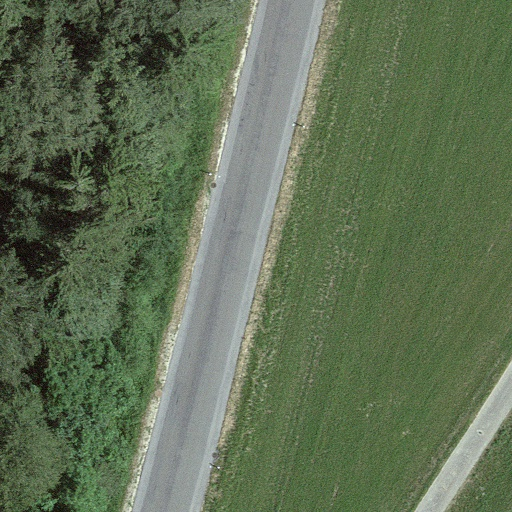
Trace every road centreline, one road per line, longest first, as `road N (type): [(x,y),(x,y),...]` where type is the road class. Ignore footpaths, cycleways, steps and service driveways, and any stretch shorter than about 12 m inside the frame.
road 1 (tertiary): [(161,511),(295,0)]
road 2 (track): [(432,511),(511,396)]
